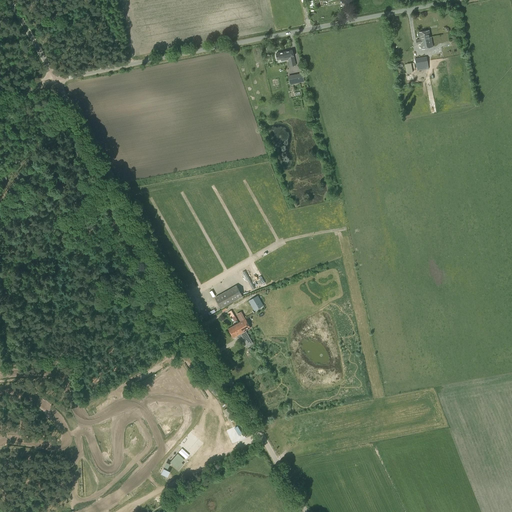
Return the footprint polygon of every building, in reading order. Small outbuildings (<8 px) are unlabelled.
[(430,37),(429,30),(418,32),(419,37),(420,36),(421,39),(417,40),(417,44),(421,43),(422,49),(433,47),(431,37),(430,37)] [(295,65),(293,53),(292,49),(286,50),(287,51),(276,53),(277,60),(285,58),(288,57),(290,66),(295,65)] [(417,71),(429,69),(427,56),(415,58),(417,71)] [(298,74),(291,75),(292,82),(299,81),(299,82),(305,81),(303,73),(298,74)] [(221,308),(242,296),(236,286),(215,298),(221,308)] [(249,300),(248,301),(254,311),(263,305),(258,296),(249,300)] [(238,337),(243,334),(242,332),(250,327),(245,319),(228,329),(233,337),(237,335),(238,337)] [(227,408),(224,410),(229,419),(232,417),(227,408)] [(178,451),(185,459),(189,455),(181,448),(178,451)] [(179,470),(184,464),(181,462),(184,459),(177,453),(170,462),(179,470)] [(167,477),(170,471),(163,468),(160,473),(167,477)]
